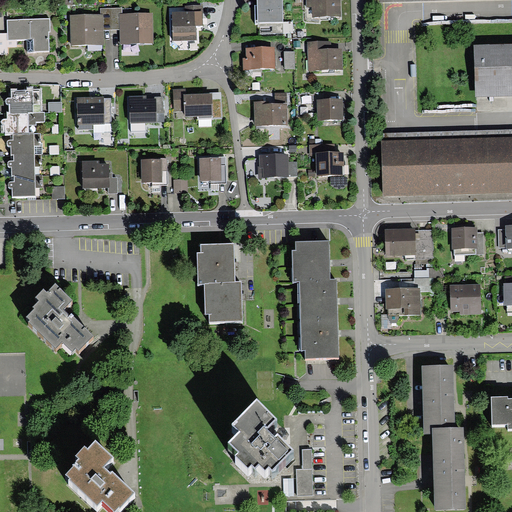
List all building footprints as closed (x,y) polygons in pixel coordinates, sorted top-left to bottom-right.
[(273,0),(256,1),(257,27),(281,26),(280,0),(273,0)] [(304,0),(305,12),(314,12),(314,21),(340,21),(339,0),(304,0)] [(170,16),(171,40),(194,40),(194,26),(202,25),(202,7),(184,8),(184,16),(170,16)] [(120,11),(99,11),(99,18),(99,32),(121,32),(120,18),(120,11)] [(121,32),(121,47),(151,47),(150,17),(120,18),(121,32)] [(70,19),(71,48),(100,47),(99,32),(99,18),(70,19)] [(6,35),(6,42),(14,41),(29,41),(29,53),(48,53),(48,22),(6,23),(6,35)] [(0,35),(0,57),(6,57),(6,49),(14,49),(14,41),(6,42),(6,35),(0,35)] [(343,74),(343,51),(328,51),(328,44),(307,44),(307,75),(343,74)] [(297,68),(297,51),(277,51),(277,68),(297,68)] [(511,51),(471,53),(473,101),(511,99),(511,51)] [(246,54),(247,74),(274,72),(272,52),(246,54)] [(183,112),(184,123),(213,122),(212,98),(186,99),(185,90),(171,90),(172,112),(183,112)] [(223,114),(223,93),(214,93),(215,115),(223,114)] [(32,118),(31,96),(7,97),(7,118),(32,118)] [(129,100),(130,126),(159,125),(159,100),(129,100)] [(75,102),(76,128),(106,127),(105,101),(75,102)] [(316,105),(316,124),(340,124),(340,104),(316,105)] [(253,107),(254,131),(286,129),(285,105),(253,107)] [(7,118),(8,140),(33,139),(32,118),(7,118)] [(8,163),(33,162),(33,139),(8,140),(8,163)] [(511,139),(382,144),(384,202),(511,197),(511,139)] [(286,178),(296,178),(296,153),(290,153),(290,163),(286,163),(286,178)] [(316,158),(317,181),(341,180),(339,157),(316,158)] [(259,158),(259,182),(286,182),(286,178),(286,163),(286,158),(259,158)] [(9,183),(34,182),(33,162),(8,163),(9,183)] [(140,164),(141,187),(162,186),(162,163),(140,164)] [(198,163),(198,186),(220,186),(220,163),(198,163)] [(78,166),(79,192),(106,191),(106,196),(117,196),(116,179),(107,179),(107,166),(78,166)] [(10,203),(34,202),(34,182),(9,183),(10,203)] [(185,182),(172,182),(172,195),(185,195),(185,182)] [(433,230),(415,231),(416,257),(416,264),(434,263),(433,230)] [(453,230),(453,256),(477,255),(477,234),(477,230),(453,230)] [(385,232),(386,257),(416,257),(415,231),(385,232)] [(330,282),(329,245),(295,246),(295,253),(292,253),(292,283),(299,282),(330,282)] [(195,289),(203,289),(233,288),(232,251),(203,251),(203,258),(199,258),(199,268),(195,268),(195,289)] [(442,278),(442,269),(427,269),(427,271),(414,271),(414,278),(442,278)] [(299,282),(300,322),(337,321),(337,282),(330,282),(299,282)] [(451,313),(460,313),(460,316),(482,315),(481,285),(450,286),(451,313)] [(233,288),(203,289),(204,319),(208,319),(208,327),(239,327),(239,288),(233,288)] [(30,328),(28,330),(55,357),(61,351),(71,360),(76,355),(78,357),(92,343),(64,316),(72,307),(55,291),(46,301),(43,297),(35,305),(39,308),(33,314),(35,316),(26,324),(30,328)] [(408,318),(421,318),(421,291),(386,292),(386,312),(408,312),(408,318)] [(301,353),(306,353),(306,362),(338,361),(337,321),(300,322),(301,353)] [(423,437),(432,437),(451,437),(451,373),(422,373),(423,437)] [(508,399),(491,400),(492,426),(508,426),(508,431),(511,430),(511,401),(508,401),(508,399)] [(241,446),(230,458),(240,468),(235,472),(248,486),(252,482),(255,486),(260,481),(265,486),(269,483),(272,486),(293,465),(278,450),(276,452),(273,450),(268,444),(277,434),(258,415),(234,440),(241,446)] [(433,511),(463,511),(462,437),(451,437),(432,437),(433,511)] [(313,496),(312,450),(303,451),(303,470),(297,470),(298,497),(313,496)] [(87,455),(78,465),(83,469),(69,483),(73,487),(71,490),(95,511),(101,511),(104,510),(105,511),(127,511),(134,505),(122,494),(123,492),(115,484),(113,486),(104,478),(113,468),(101,457),(103,455),(99,451),(91,459),(87,455)]
